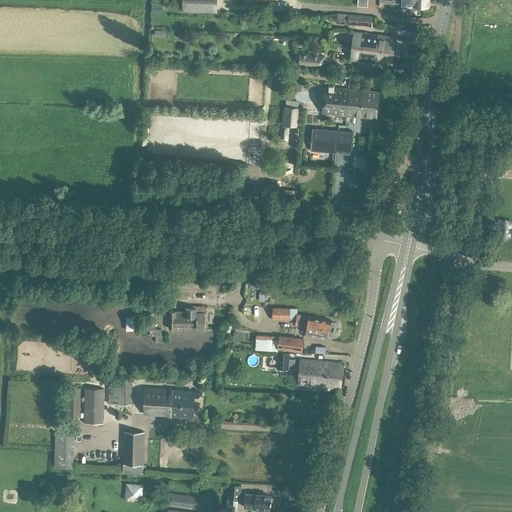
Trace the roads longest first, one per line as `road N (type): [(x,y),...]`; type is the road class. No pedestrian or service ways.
road 1 (unclassified): [(0,230),(242,244),(346,231),(379,239)]
road 2 (residential): [(320,511),(379,239)]
road 3 (unclassified): [(406,511),(461,257)]
road 4 (secondary): [(405,263),(337,511)]
road 5 (secondary): [(357,511),(405,263)]
road 6 (secondary): [(408,246),(453,0)]
road 7 (unknown): [(339,434),(118,419)]
